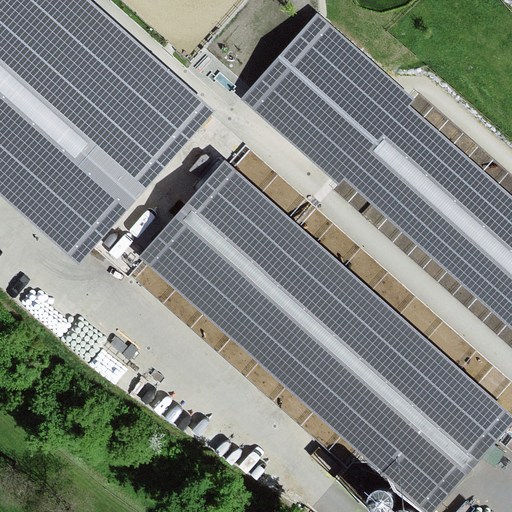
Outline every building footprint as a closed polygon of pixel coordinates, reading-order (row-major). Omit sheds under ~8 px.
[(220,107),(101,0),(0,0),(0,181),(84,257),(220,107)] [(253,85),(511,321),(511,198),(315,18),(253,85)] [(511,423),(511,406),(229,156),(143,252),(435,510),(511,423)] [(194,331),(206,321),(184,294),(172,304),(194,331)] [(340,455),(350,444),(232,342),(222,353),(340,455)] [(380,500),(383,503),(387,504),(391,504),(395,503),(398,500),(401,497),(402,493),(401,488),(400,484),(397,481),(393,479),(389,479),(385,479),(381,482),(378,485),(377,488),(376,493),(377,497),(380,500)] [(425,511),(425,509),(424,505),(421,502),(417,500),(413,499),(409,500),(405,502),(402,505),(401,509),(400,511),(425,511)]
